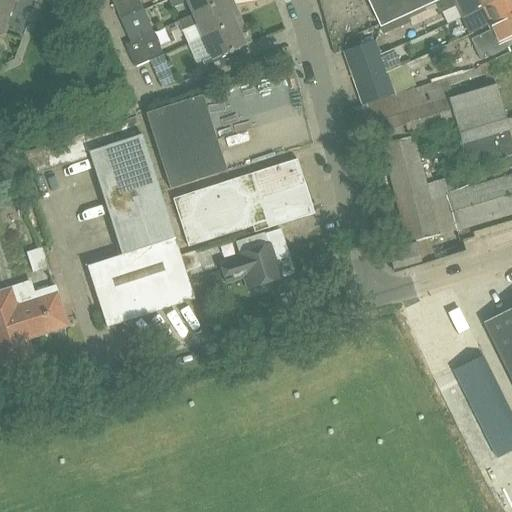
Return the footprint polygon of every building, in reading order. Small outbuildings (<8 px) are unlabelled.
[(0,0),(0,9),(9,13),(13,0),(0,0)] [(110,0),(120,20),(133,14),(143,10),(138,0),(110,0)] [(168,0),(172,8),(186,1),(192,15),(225,0),(224,0),(168,0)] [(224,0),(225,0),(192,15),(177,21),(187,44),(202,37),(234,23),(233,20),(228,8),(233,5),(231,0),(224,0)] [(366,0),(380,27),(437,0),(366,0)] [(456,0),(464,16),(479,9),(497,0),(456,0)] [(511,0),(497,0),(479,9),(464,16),(470,29),(486,21),(488,26),(503,19),(511,14),(511,0)] [(9,13),(0,9),(0,36),(9,13)] [(152,33),(143,10),(133,14),(120,20),(129,43),(152,33)] [(488,26),(490,30),(470,39),(480,59),(508,46),(505,40),(511,36),(511,14),(503,19),(488,26)] [(234,23),(202,37),(187,44),(196,64),(201,62),(206,73),(246,60),(240,47),(250,43),(238,17),(233,20),(234,23)] [(152,33),(129,43),(124,45),(134,68),(149,61),(153,59),(162,55),(154,37),(152,33)] [(350,67),(378,55),(373,40),(344,50),(350,67)] [(149,61),(161,89),(175,84),(165,59),(162,55),(153,59),(149,61)] [(378,55),(350,67),(356,85),(384,73),(378,55)] [(362,105),(392,95),(384,73),(356,85),(362,105)] [(511,140),(510,135),(509,130),(506,119),(495,84),(448,98),(454,120),(461,145),(468,169),(503,158),(506,170),(511,167),(511,140)] [(169,188),(226,171),(203,95),(146,113),(169,188)] [(123,118),(133,114),(130,105),(120,109),(123,118)] [(29,176),(90,156),(121,254),(86,265),(105,326),(193,299),(174,237),(141,135),(135,116),(99,128),(21,153),(29,176)] [(415,241),(439,235),(425,184),(413,137),(383,145),(380,145),(406,244),(415,241)] [(314,213),(306,187),(297,159),(173,198),(188,246),(253,225),(255,232),(314,213)] [(511,173),(445,193),(460,242),(472,237),(471,232),(511,219),(511,173)] [(237,256),(219,262),(226,285),(247,279),(249,286),(250,286),(251,291),(267,286),(265,281),(278,278),(270,255),(286,250),(279,228),(240,240),(244,254),(237,256)] [(406,244),(387,249),(393,273),(421,264),(415,241),(406,244)] [(46,250),(34,251),(36,270),(48,269),(46,250)] [(0,364),(0,366),(32,356),(26,336),(66,324),(56,293),(57,292),(55,284),(32,291),(30,282),(10,288),(0,290),(0,364)] [(468,330),(458,308),(447,313),(457,335),(468,330)] [(511,380),(511,308),(483,323),(511,380)] [(457,372),(499,458),(511,451),(511,402),(489,356),(457,372)]
